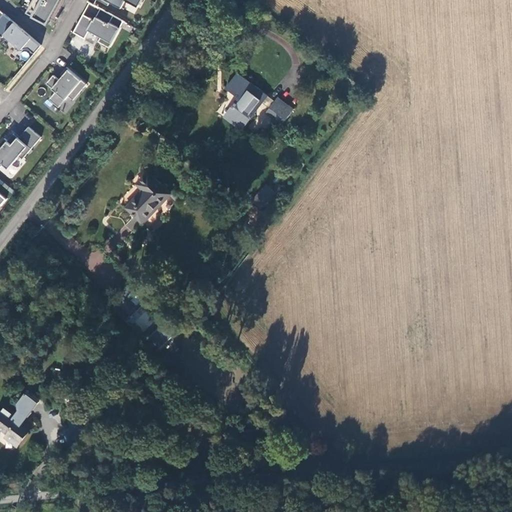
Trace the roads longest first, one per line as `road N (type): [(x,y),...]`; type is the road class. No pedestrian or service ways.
road 1 (unclassified): [(0,499),(511,456)]
road 2 (tertiary): [(0,243),(184,0)]
